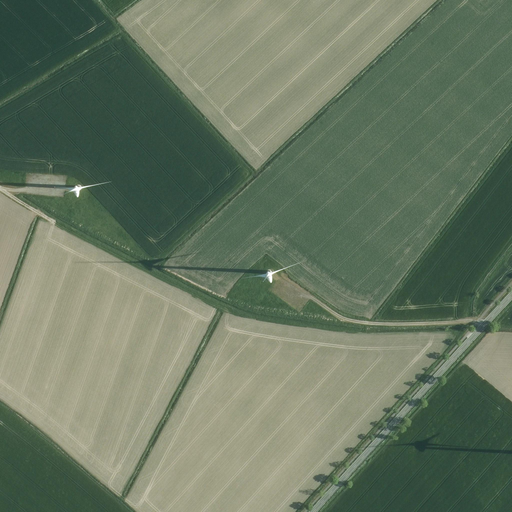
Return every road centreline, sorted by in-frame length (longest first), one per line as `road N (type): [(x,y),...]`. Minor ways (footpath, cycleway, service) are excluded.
road 1 (secondary): [(313,511),(511,294)]
road 2 (track): [(279,275),(343,316),(387,326),(490,316)]
